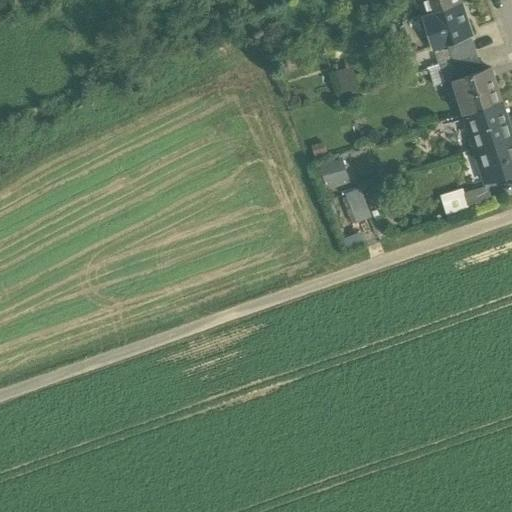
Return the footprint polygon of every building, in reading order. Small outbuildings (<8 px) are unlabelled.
[(457,0),(417,0),(422,13),(426,12),(458,1),(457,0)] [(458,1),(426,12),(432,30),(428,32),(432,45),(433,46),(469,34),(458,1)] [(422,13),(407,18),(418,50),(432,45),(428,32),(432,30),(426,12),(422,13)] [(470,40),(435,52),(440,65),(454,60),(474,53),(470,40)] [(474,53),(454,60),(457,71),(478,65),(474,53)] [(334,70),(341,90),(358,85),(351,64),(334,70)] [(489,67),(456,78),(463,97),(459,99),(464,114),(468,113),(500,102),(489,67)] [(500,102),(468,113),(474,132),(470,133),(475,148),(479,147),(511,136),(500,102)] [(511,138),(511,136),(479,147),(485,165),(481,167),(486,181),(511,172),(511,138)] [(343,157),(319,164),(326,185),(349,178),(343,157)] [(486,186),(466,193),(470,206),(491,198),(486,186)] [(371,216),(361,190),(346,195),(356,222),(371,216)]
